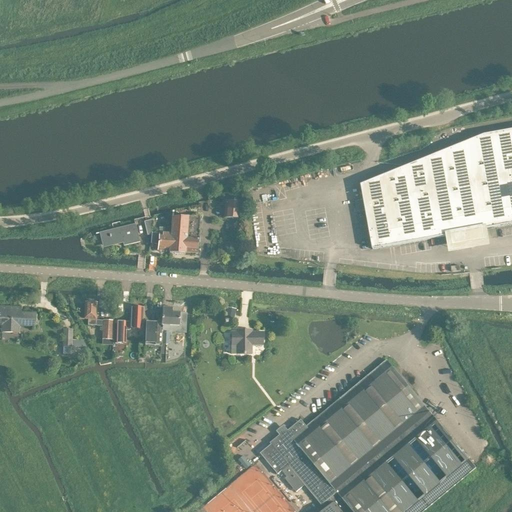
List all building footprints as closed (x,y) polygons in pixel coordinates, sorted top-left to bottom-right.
[(511,129),(484,135),(361,185),(373,249),(452,235),(453,245),(484,239),(482,230),(511,224),(511,129)] [(231,200),(227,200),(224,201),(223,217),(237,218),(238,201),(231,200)] [(185,254),(185,252),(197,253),(199,236),(198,236),(200,216),(188,216),(172,217),(171,228),(167,228),(166,233),(159,233),(157,250),(169,251),(169,253),(185,254)] [(152,232),(153,219),(144,221),(148,235),(152,234),(152,232)] [(124,245),(140,241),(136,223),(102,232),(105,245),(123,240),(124,245)] [(102,340),(112,341),(113,321),(103,321),(96,321),(98,302),(85,301),(84,319),(88,319),(88,325),(102,326),(102,340)] [(0,305),(0,325),(1,325),(1,332),(18,333),(19,326),(35,326),(36,312),(21,312),(21,306),(0,305)] [(143,324),(142,323),(143,307),(131,306),(130,324),(114,323),(113,352),(119,352),(119,343),(121,343),(121,338),(128,338),(128,329),(143,330),(143,324)] [(162,306),(161,325),(179,326),(180,312),(172,312),(172,307),(162,306)] [(227,307),(225,317),(234,319),(236,309),(227,307)] [(145,323),(145,345),(161,346),(161,343),(162,331),(162,328),(156,328),(156,323),(145,323)] [(231,354),(252,354),(252,345),(263,345),(263,331),(252,331),(252,329),(236,330),(236,331),(231,331),(231,354)] [(62,355),(71,355),(71,347),(72,330),(63,330),(63,350),(62,355)] [(271,445),(260,453),(308,511),(313,511),(321,505),(322,504),(330,498),(332,500),(336,504),(336,505),(337,504),(343,500),(347,504),(353,511),(422,511),(432,504),(476,468),(387,360),(306,426),(301,420),(287,431),(284,427),(278,432),(282,436),(271,445)] [(251,465),(244,456),(239,460),(246,469),(251,465)] [(322,511),(341,511),(334,502),(322,511)]
